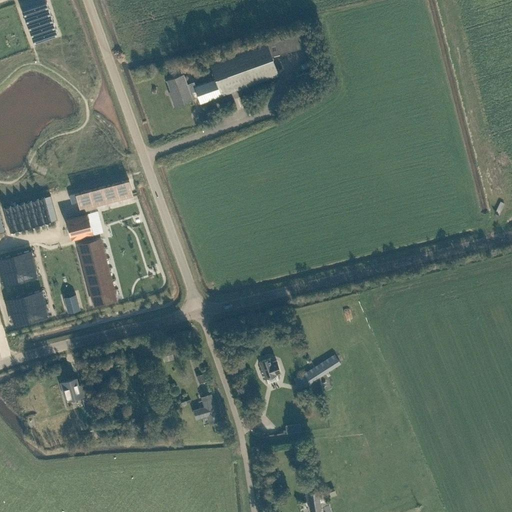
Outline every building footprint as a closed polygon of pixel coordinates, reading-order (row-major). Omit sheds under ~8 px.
[(27,8),(23,9),(25,16),(48,8),(46,1),(41,3),(37,4),(32,6),(27,8)] [(48,8),(25,16),(27,23),(51,15),(48,8)] [(51,15),(27,23),(30,30),(53,22),(51,15)] [(53,22),(30,30),(32,37),(55,28),(53,22)] [(55,28),(32,37),(34,43),(58,35),(55,28)] [(276,40),(267,42),(271,55),(279,53),(305,47),(302,34),(276,40)] [(195,89),(198,96),(200,103),(278,75),(271,55),(267,42),(266,41),(210,61),(216,78),(194,85),(195,89)] [(198,96),(195,89),(189,91),(183,73),(167,79),(172,94),(170,94),(173,105),(198,96)] [(129,179),(116,182),(120,199),(133,196),(129,179)] [(116,182),(102,186),(107,203),(120,199),(116,182)] [(102,186),(89,189),(93,206),(107,203),(102,186)] [(89,189),(75,193),(77,197),(78,201),(80,210),(93,206),(89,189)] [(45,196),(38,198),(45,223),(51,221),(50,217),(49,213),(48,209),(47,204),(46,200),(45,196)] [(38,198),(31,200),(38,224),(45,223),(38,198)] [(31,200),(24,202),(31,226),(38,224),(31,200)] [(24,202),(17,204),(24,228),(31,226),(24,202)] [(17,204),(10,206),(17,230),(24,228),(17,204)] [(10,206),(4,208),(10,232),(17,230),(10,206)] [(88,213),(67,218),(72,239),(93,234),(88,213)] [(101,237),(78,243),(81,253),(103,247),(101,237)] [(103,247),(81,253),(84,264),(106,258),(103,247)] [(30,250),(14,254),(17,268),(34,263),(30,250)] [(14,254),(0,257),(0,270),(0,272),(17,268),(14,254)] [(106,258),(84,264),(86,274),(109,268),(106,258)] [(34,263),(17,268),(21,281),(37,277),(34,263)] [(17,268),(0,272),(4,286),(21,281),(17,268)] [(109,268),(86,274),(89,285),(111,279),(109,268)] [(111,279),(89,285),(92,295),(114,289),(111,279)] [(114,289),(92,295),(94,306),(117,300),(114,289)] [(41,290),(24,294),(28,308),(44,303),(41,290)] [(24,294),(7,299),(11,312),(28,308),(24,294)] [(44,303),(28,308),(31,321),(48,317),(44,303)] [(28,308),(11,312),(14,325),(31,321),(28,308)] [(315,367),(320,376),(325,373),(327,376),(330,374),(328,371),(341,363),(335,354),(315,367)] [(270,357),(259,361),(262,369),(260,370),(263,378),(280,372),(276,360),(272,362),(270,357)] [(320,376),(315,367),(294,379),(300,388),(320,376)] [(205,381),(203,373),(197,375),(199,383),(205,381)] [(75,378),(62,382),(67,400),(83,396),(80,385),(77,386),(75,378)] [(204,406),(193,409),(196,419),(207,416),(209,424),(220,421),(211,393),(201,396),(204,406)] [(94,409),(90,396),(82,398),(86,411),(94,409)] [(318,490),(308,492),(310,510),(321,509),(318,490)]
